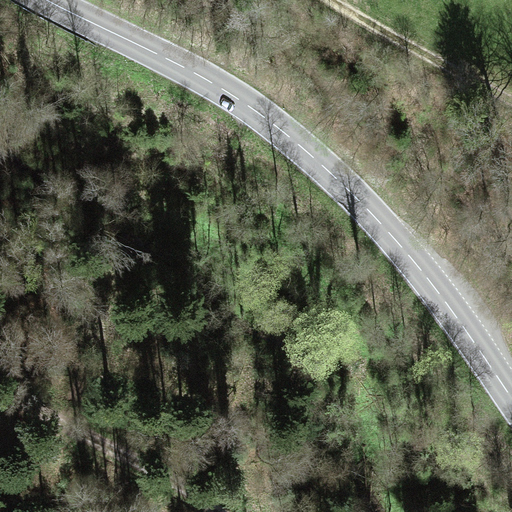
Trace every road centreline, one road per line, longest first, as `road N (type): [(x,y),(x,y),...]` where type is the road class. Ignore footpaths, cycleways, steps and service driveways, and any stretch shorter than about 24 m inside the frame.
road 1 (secondary): [(47,0),(201,76),(309,153),(401,246),(511,397)]
road 2 (track): [(213,511),(0,385)]
road 3 (track): [(323,0),(511,100)]
